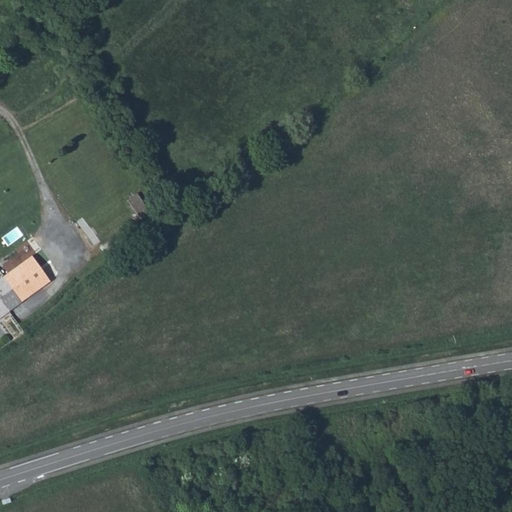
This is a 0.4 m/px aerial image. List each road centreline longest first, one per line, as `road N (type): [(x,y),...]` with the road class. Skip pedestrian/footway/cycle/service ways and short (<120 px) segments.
road 1 (secondary): [(0,479),(234,409),(511,359)]
road 2 (unknown): [(0,114),(69,247)]
